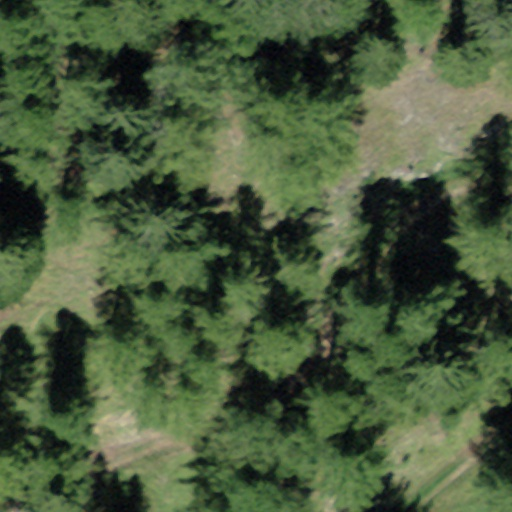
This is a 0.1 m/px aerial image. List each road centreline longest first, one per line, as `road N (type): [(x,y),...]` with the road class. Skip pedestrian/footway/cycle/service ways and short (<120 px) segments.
road 1 (track): [(58,511),(94,467),(138,442),(261,408),(298,383),(402,215),(454,181),(511,169)]
road 2 (track): [(511,413),(381,511)]
